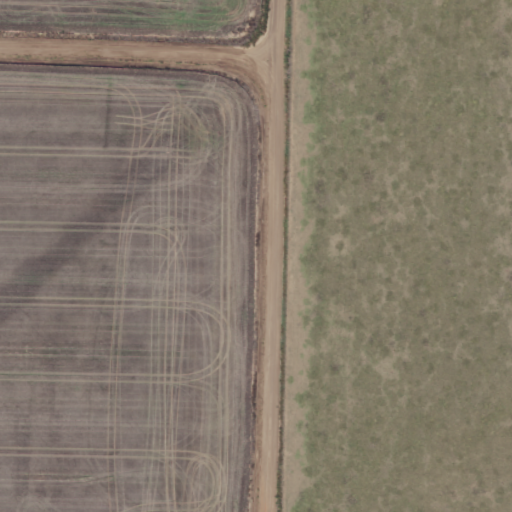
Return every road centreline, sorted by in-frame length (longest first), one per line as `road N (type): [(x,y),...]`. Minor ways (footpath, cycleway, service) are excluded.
road 1 (residential): [(268,511),(277,0)]
road 2 (residential): [(277,52),(0,42)]
